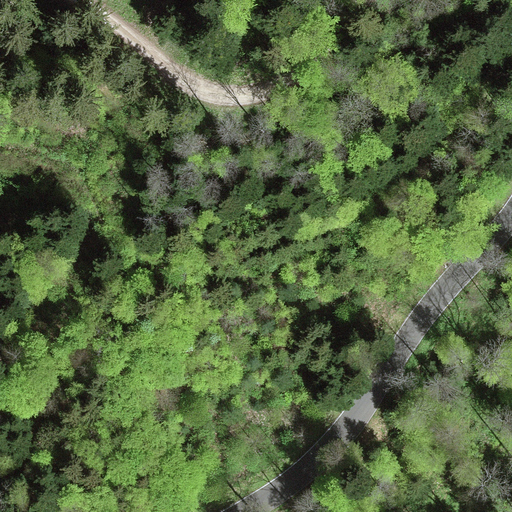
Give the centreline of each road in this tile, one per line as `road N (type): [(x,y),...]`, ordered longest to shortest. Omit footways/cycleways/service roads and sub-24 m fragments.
road 1 (track): [(511,69),(387,193),(271,256),(188,274),(139,258),(74,167),(43,148),(0,144)]
road 2 (tertiary): [(243,511),(340,436),(429,307),(511,216)]
road 3 (track): [(368,0),(322,53),(280,85),(248,97),(216,95),(189,81),(63,0)]
